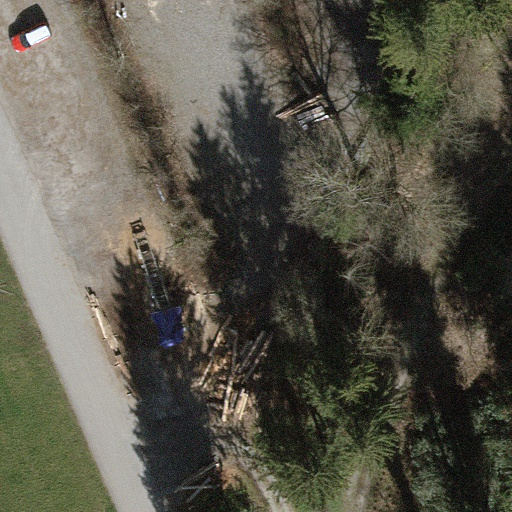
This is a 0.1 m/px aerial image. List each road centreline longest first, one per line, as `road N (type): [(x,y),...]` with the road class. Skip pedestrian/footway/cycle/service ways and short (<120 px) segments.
road 1 (unclassified): [(0,150),(160,511)]
road 2 (track): [(511,153),(434,289),(363,511)]
road 3 (track): [(292,511),(188,366)]
